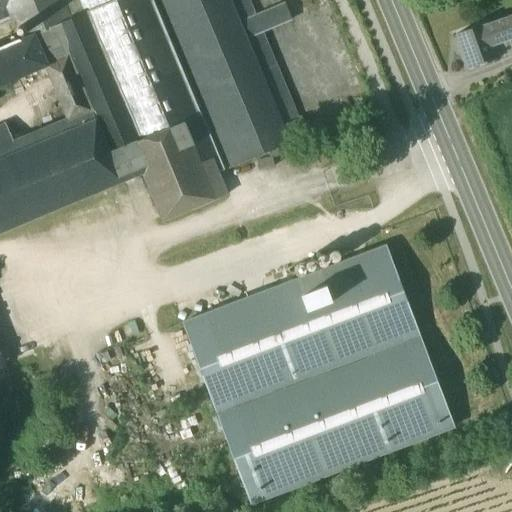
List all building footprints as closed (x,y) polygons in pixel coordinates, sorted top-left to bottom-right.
[(0,0),(0,49),(21,41),(4,0),(0,0)] [(269,152),(272,158),(273,158),(273,159),(292,151),(289,142),(229,0),(4,0),(21,41),(0,49),(0,86),(46,67),(68,120),(15,142),(7,124),(0,126),(0,233),(144,174),(163,221),(227,195),(218,173),(224,170),(224,171),(269,152)] [(229,0),(289,142),(308,135),(301,119),(298,120),(261,33),(291,21),(285,5),(255,18),(247,0),(229,0)] [(454,38),(468,72),(499,60),(494,48),(511,40),(511,17),(487,28),(486,25),(454,38)] [(274,166),(273,159),(273,158),(272,158),(257,161),(259,170),(274,166)] [(183,323),(251,504),(455,427),(409,306),(387,247),(183,323)] [(316,265),(313,261),(308,262),(307,267),(310,271),(315,269),(316,265)] [(306,270),(302,266),(297,267),(296,272),(299,276),(304,275),(306,270)] [(0,366),(7,364),(4,358),(10,356),(7,347),(1,349),(0,346),(0,366)]
